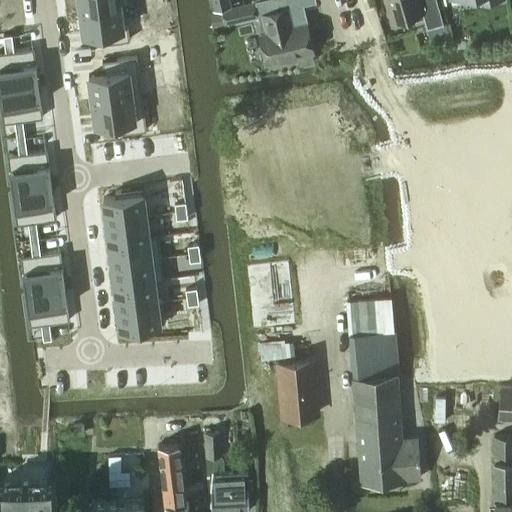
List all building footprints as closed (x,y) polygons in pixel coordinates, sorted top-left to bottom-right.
[(83,0),(85,12),(125,7),(123,0),(83,0)] [(385,0),(391,20),(422,11),(427,27),(443,23),(436,0),(385,0)] [(223,9),(225,18),(226,23),(257,16),(253,2),(223,9)] [(222,6),(210,9),(213,21),(225,18),(223,9),(222,6)] [(125,7),(85,12),(88,37),(112,34),(114,46),(129,44),(128,32),(125,7)] [(291,27),(286,7),(263,13),(268,32),(260,34),(266,61),(297,54),(299,63),(313,60),(311,51),(313,50),(306,23),(291,27)] [(4,34),(6,50),(11,49),(14,49),(12,33),(4,34)] [(6,50),(1,50),(6,85),(45,80),(41,45),(11,49),(6,50)] [(118,75),(93,78),(97,103),(136,97),(133,73),(132,60),(116,62),(118,75)] [(45,80),(6,85),(10,120),(50,115),(45,80)] [(136,97),(97,103),(100,128),(124,124),(126,137),(141,135),(140,122),(136,97)] [(25,134),(23,119),(15,120),(17,135),(25,134)] [(19,151),(27,150),(25,135),(25,134),(17,135),(17,136),(19,151)] [(19,151),(14,152),(19,187),(58,182),(54,147),(27,150),(19,151)] [(441,159),(444,181),(461,179),(485,176),(482,154),(441,159)] [(58,182),(19,187),(23,222),(63,217),(58,182)] [(149,196),(109,201),(112,224),(152,218),(149,196)] [(191,205),(181,207),(182,215),(192,213),(191,205)] [(192,213),(182,215),(183,223),(193,221),(192,213)] [(152,218),(112,224),(115,245),(155,240),(152,218)] [(30,237),(39,236),(36,220),(28,221),(30,237)] [(30,237),(32,253),(41,252),(39,236),(30,237)] [(155,240),(115,245),(118,267),(158,261),(155,240)] [(204,247),(194,249),(195,256),(205,255),(204,247)] [(67,248),(27,254),(32,288),(72,283),(67,248)] [(205,255),(195,256),(196,264),(206,263),(205,255)] [(158,261),(118,267),(121,288),(161,283),(158,261)] [(72,283),(32,288),(37,323),(42,323),(50,322),(76,318),(72,283)] [(161,283),(121,288),(123,309),(163,304),(161,283)] [(202,291),(193,292),(194,300),(203,299),(202,291)] [(203,299),(194,300),(195,308),(205,307),(203,299)] [(163,304),(123,309),(126,332),(166,327),(163,304)] [(473,320),(449,319),(449,412),(474,412),(473,320)] [(52,337),(50,322),(42,323),(44,338),(52,337)] [(393,328),(350,332),(353,369),(353,377),(362,481),(382,479),(405,477),(422,476),(418,435),(401,436),(396,373),(399,373),(399,369),(395,328),(393,328)] [(278,361),(276,362),(282,417),(320,414),(314,358),(278,361)] [(511,384),(501,384),(499,415),(511,416),(511,384)] [(78,423),(75,423),(75,433),(85,433),(84,422),(78,423)] [(218,430),(204,431),(205,455),(219,454),(218,430)] [(495,499),(511,498),(511,433),(494,434),(495,499)] [(159,443),(164,488),(184,486),(179,441),(159,443)] [(320,489),(317,452),(290,455),(293,491),(320,489)] [(120,471),(120,455),(108,456),(109,471),(110,485),(130,485),(129,471),(120,471)] [(247,478),(247,472),(211,473),(212,511),(218,511),(248,511),(248,487),(247,478)] [(56,511),(56,482),(0,482),(0,511),(56,511)] [(184,486),(164,488),(167,506),(186,504),(184,486)] [(511,511),(511,498),(495,499),(495,511),(511,511)] [(109,511),(110,500),(91,500),(91,511),(109,511)] [(144,511),(144,500),(110,500),(109,511),(144,511)] [(186,504),(167,506),(166,511),(188,511),(188,503),(186,504)]
